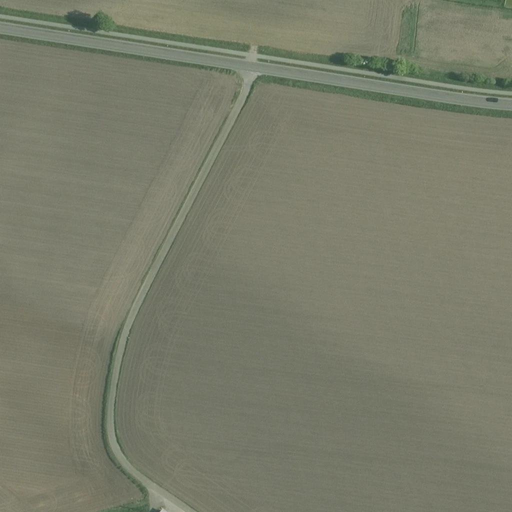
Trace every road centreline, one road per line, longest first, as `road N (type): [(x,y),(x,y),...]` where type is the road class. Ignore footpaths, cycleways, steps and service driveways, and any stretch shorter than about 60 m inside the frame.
road 1 (unclassified): [(186,511),(119,455),(110,427),(112,387),(132,314),(251,66)]
road 2 (tertiary): [(511,104),(251,66)]
road 3 (tertiary): [(251,66),(0,27)]
